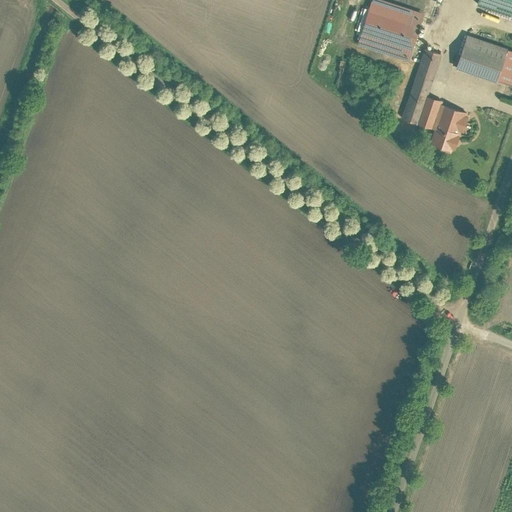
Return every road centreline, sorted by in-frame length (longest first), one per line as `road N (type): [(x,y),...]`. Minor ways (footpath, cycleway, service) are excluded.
road 1 (unclassified): [(55,0),(459,319)]
road 2 (unclassified): [(511,165),(459,319)]
